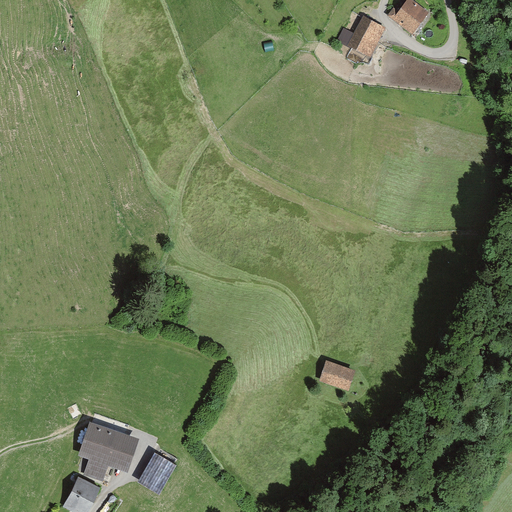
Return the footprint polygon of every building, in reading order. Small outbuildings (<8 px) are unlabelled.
[(387,15),(409,32),(425,12),(408,0),(407,0),(397,13),(392,9),(387,15)] [(348,45),(368,56),(382,27),(364,17),(348,45)] [(319,379),(346,388),(352,372),(325,363),(319,379)] [(107,462),(124,468),(133,443),(123,439),(124,436),(89,424),(80,452),(89,456),(83,473),(100,480),(107,462)] [(156,455),(141,481),(159,492),(174,465),(156,455)] [(62,505),(77,511),(82,511),(96,486),(76,476),(62,505)]
